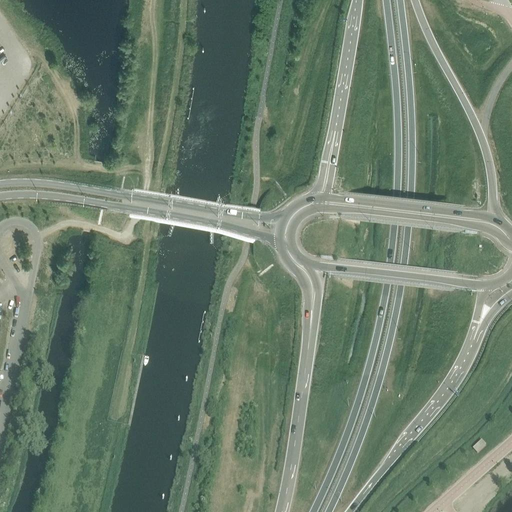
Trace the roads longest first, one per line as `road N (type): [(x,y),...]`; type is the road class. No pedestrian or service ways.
road 1 (primary): [(328,511),(387,358),(404,265),(412,173),(399,0)]
road 2 (primary): [(386,0),(398,144),(390,263),(369,373),(314,511)]
road 3 (unclassified): [(282,221),(53,185),(0,185)]
road 4 (unclassified): [(0,196),(79,200),(279,239)]
road 5 (primary): [(493,218),(480,137),(414,0)]
road 6 (primary): [(348,511),(452,381),(473,334)]
road 7 (secondary): [(511,247),(487,227),(319,207)]
road 8 (primary): [(310,324),(281,511)]
road 9 (secondary): [(493,218),(326,197)]
road 10 (secondary): [(316,265),(482,286)]
road 11 (unclassified): [(0,423),(26,293)]
road 12 (primary): [(357,0),(334,130)]
